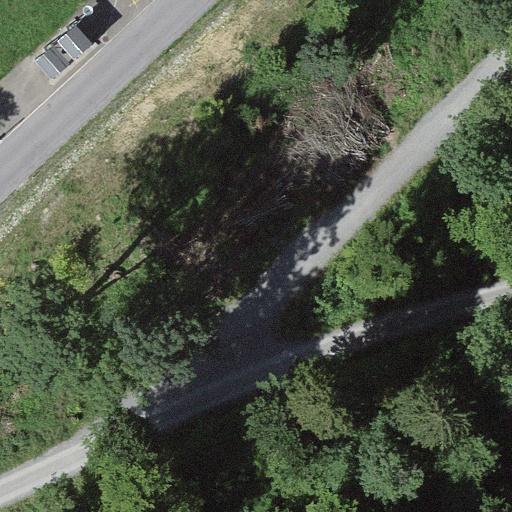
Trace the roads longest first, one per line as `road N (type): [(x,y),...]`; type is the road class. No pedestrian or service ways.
road 1 (track): [(0,494),(411,320),(511,292)]
road 2 (track): [(171,416),(511,47)]
